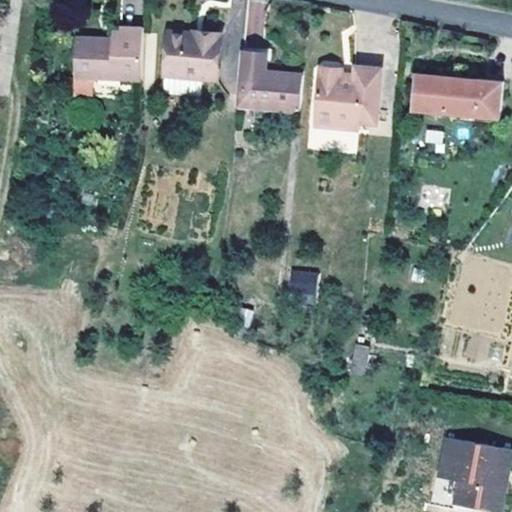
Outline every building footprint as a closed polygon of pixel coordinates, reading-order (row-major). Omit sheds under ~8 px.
[(144,40),(144,27),(120,26),(120,39),(144,40)] [(165,74),(204,77),(218,79),(222,34),(202,32),(202,37),(194,36),(190,35),(190,33),(169,31),(165,74)] [(142,86),(144,40),(120,39),(120,46),(114,46),(114,39),(97,38),(78,37),(77,64),(76,84),(142,86)] [(301,111),(304,75),(265,71),(267,53),(243,51),(238,105),(301,111)] [(378,124),(383,68),(355,65),(355,74),(343,73),(338,67),(325,66),(320,71),(315,126),(360,129),(361,123),(378,124)] [(202,95),(204,77),(165,74),(164,92),(202,95)] [(500,119),(504,81),(432,75),(431,80),(415,79),(412,110),(500,119)] [(289,269),(288,300),(316,302),(318,271),(289,269)] [(365,374),(370,346),(359,343),(353,372),(365,374)] [(497,511),(505,467),(509,468),(511,449),(511,448),(499,446),(449,436),(442,474),(462,477),(457,503),(493,510),(497,511)] [(436,478),(433,502),(450,503),(453,480),(436,478)]
